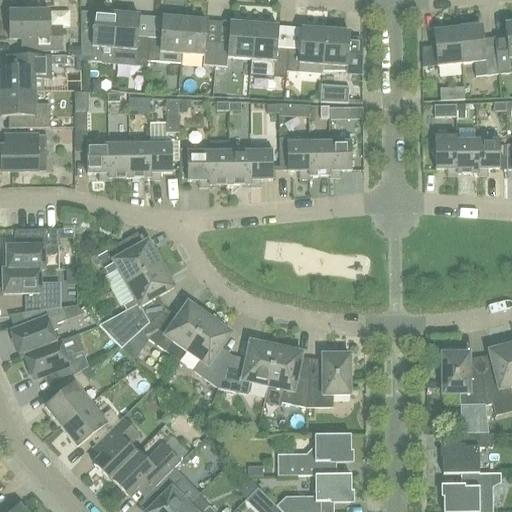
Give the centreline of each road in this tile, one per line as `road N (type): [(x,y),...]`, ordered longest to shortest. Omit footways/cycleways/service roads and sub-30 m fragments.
road 1 (residential): [(173,223),(216,284),(246,303),(395,328)]
road 2 (residential): [(392,207),(173,223)]
road 3 (residential): [(392,207),(391,6)]
road 4 (residential): [(397,511),(395,328)]
road 5 (residential): [(0,203),(59,201),(173,223)]
road 6 (residential): [(392,207),(395,328)]
road 7 (residential): [(81,511),(0,422)]
road 8 (residential): [(511,214),(392,207)]
